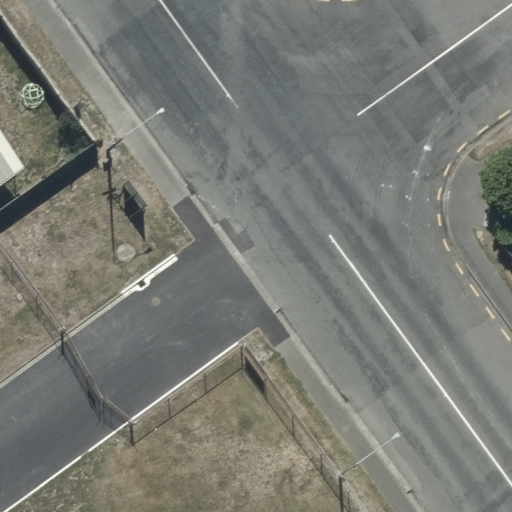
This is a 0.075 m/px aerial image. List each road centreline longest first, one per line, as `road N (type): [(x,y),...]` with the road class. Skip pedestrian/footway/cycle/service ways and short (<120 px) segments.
road 1 (tertiary): [(285,171),(511,481)]
road 2 (residential): [(511,6),(285,171)]
road 3 (tertiary): [(158,0),(285,171)]
